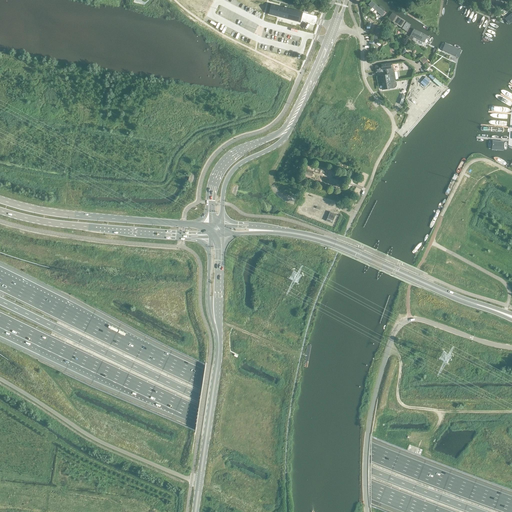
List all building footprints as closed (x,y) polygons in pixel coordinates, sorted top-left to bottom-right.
[(386,12),(372,1),(369,5),(383,16),(386,12)] [(268,15),(301,23),(302,18),(303,12),(271,4),(268,15)] [(406,31),(411,24),(392,12),(388,19),(406,31)] [(428,35),(413,28),(410,35),(425,41),(425,40),(428,41),(430,37),(427,36),(428,35)] [(462,51),(445,43),(442,50),(459,58),(462,51)] [(381,75),(382,82),(393,80),(395,80),(394,72),(388,73),(388,74),(381,75)] [(442,85),(435,78),(433,81),(440,87),(442,85)] [(393,81),(393,80),(382,82),(383,90),(391,88),(394,88),(394,87),(395,87),(396,86),(396,85),(396,84),(396,83),(396,82),(395,82),(394,81),(393,81)] [(509,129),(500,128),(499,140),(508,141),(509,129)] [(332,223),(336,214),(330,211),(326,220),(332,223)] [(364,243),(361,242),(353,259),(356,260),(364,243)] [(376,249),(372,247),(365,264),(369,266),(376,249)] [(379,270),(383,272),(391,254),(387,253),(379,270)] [(398,258),(390,275),(392,276),(400,259),(398,258)] [(73,342),(52,332),(50,336),(72,346),(73,342)] [(47,363),(50,358),(41,354),(39,359),(47,363)] [(256,494),(254,498),(268,504),(270,500),(256,494)]
